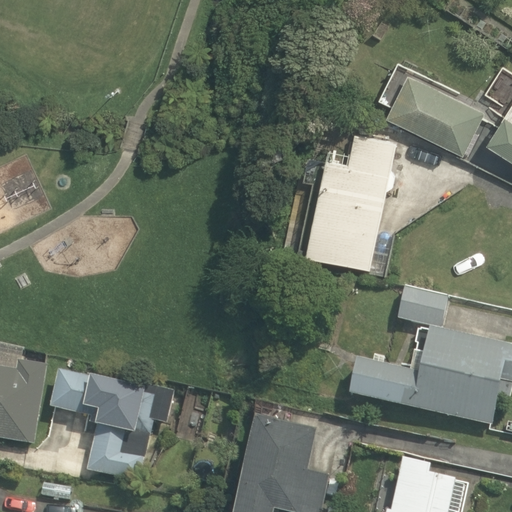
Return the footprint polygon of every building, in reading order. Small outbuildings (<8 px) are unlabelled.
[(417,66),(391,112),(466,153),(491,108),(417,66)] [(511,105),(490,136),(511,151),(511,105)] [(377,117),(366,125),(353,131),(348,159),(320,155),(304,254),(373,266),(372,273),(387,276),(388,268),(391,269),(398,228),(464,185),(473,186),(475,170),(414,133),(377,117)] [(451,289),(403,279),(394,318),(432,327),(424,364),(361,350),(352,394),(493,425),(503,381),(511,383),(511,330),(505,329),(504,336),(444,323),(451,289)] [(47,367),(0,357),(0,439),(35,446),(47,367)] [(137,388),(59,371),(51,406),(91,415),(89,424),(97,426),(87,473),(142,485),(156,423),(169,426),(176,391),(139,382),(137,388)] [(309,464),(318,412),(259,402),(238,511),(281,511),(282,511),(285,511),(327,511),(336,469),(309,464)] [(435,470),(437,462),(402,453),(400,460),(387,457),(382,477),(397,481),(390,505),(382,503),(380,511),(459,511),(468,478),(435,470)]
